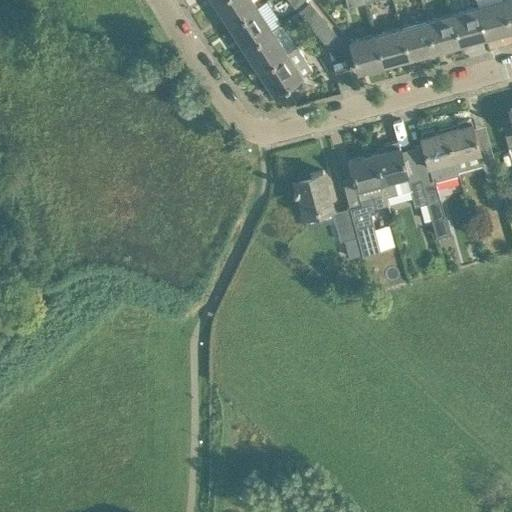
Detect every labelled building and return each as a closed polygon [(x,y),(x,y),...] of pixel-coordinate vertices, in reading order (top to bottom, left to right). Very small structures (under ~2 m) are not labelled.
[(216,0),(230,23),(258,5),(254,0),(216,0)] [(265,0),(258,5),(230,23),(245,46),(282,22),(267,0),(265,0)] [(475,0),(478,7),(485,36),(511,29),(503,0),(475,0)] [(511,0),(503,0),(511,29),(511,28),(511,0)] [(313,26),(323,17),(310,1),(300,10),(298,11),(308,23),(312,27),(313,26)] [(452,13),(460,42),(485,36),(478,7),(452,13)] [(460,42),(452,13),(427,20),(435,49),(460,42)] [(427,20),(401,27),(409,56),(435,49),(427,20)] [(282,22),(245,46),(260,69),(297,45),(282,22)] [(342,41),(328,23),(327,22),(327,23),(316,31),(317,32),(328,45),(330,53),(335,72),(348,68),(350,68),(345,48),(342,41)] [(401,27),(376,34),(384,63),(409,56),(401,27)] [(511,31),(487,40),(490,48),(511,40),(511,31)] [(384,63),(376,34),(350,41),(357,70),(384,63)] [(297,45),(260,69),(274,91),(273,92),(274,93),(285,86),(285,87),(312,69),(297,45)] [(501,119),(506,139),(508,146),(511,145),(511,106),(509,108),(511,116),(501,119)] [(459,126),(447,129),(456,162),(481,155),(474,127),(472,121),(471,121),(470,117),(457,121),(459,126)] [(432,172),(420,175),(432,218),(431,218),(435,231),(447,228),(446,225),(434,179),(458,172),(458,170),(456,162),(447,129),(435,132),(434,127),(421,131),(422,134),(421,134),(424,144),(426,154),(430,166),(432,172)] [(385,150),(375,153),(386,195),(398,192),(395,182),(407,178),(410,189),(415,206),(420,204),(424,220),(431,218),(432,218),(420,175),(409,178),(408,175),(405,164),(401,150),(400,144),(399,145),(398,139),(385,143),(387,149),(385,150)] [(494,205),(506,202),(493,152),(481,155),(483,163),(494,205)] [(349,158),(354,177),(358,189),(360,199),(373,195),(376,206),(388,203),(386,195),(375,153),(351,159),(351,158),(349,158)] [(304,214),(323,209),(333,206),(323,169),(294,177),(297,187),(294,187),(294,190),(297,190),(304,214)] [(369,208),(376,206),(373,195),(360,199),(361,204),(349,207),(360,247),(362,255),(381,250),(369,208)] [(340,240),(351,237),(354,249),(360,247),(349,207),(333,211),(340,240)]
